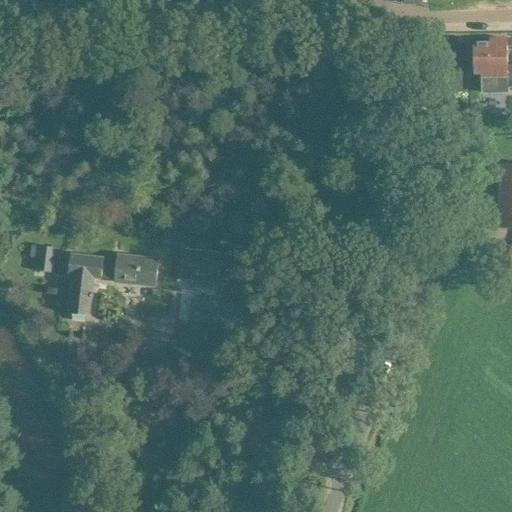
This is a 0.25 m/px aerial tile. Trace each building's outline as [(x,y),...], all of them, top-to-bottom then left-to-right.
[(511,65),(507,65),(507,39),(490,39),(490,43),(474,44),(474,47),(469,47),(470,61),(474,61),(475,73),(481,73),(482,77),(483,93),(508,92),(508,87),(511,87),(511,65)] [(501,165),(502,165),(500,226),(499,226),(499,227),(511,227),(511,246),(511,247),(511,265),(511,264),(511,164),(501,164),(501,165)] [(478,241),(478,257),(505,256),(505,241),(478,241)] [(218,278),(219,269),(220,253),(209,252),(210,243),(208,243),(199,242),(198,250),(186,249),(185,256),(183,278),(212,280),(212,279),(217,279),(218,278)] [(31,246),(28,270),(48,272),(51,249),(31,246)] [(74,275),(70,313),(89,316),(91,298),(93,298),(94,293),(91,293),(93,277),(102,278),(115,279),(115,281),(157,286),(160,260),(118,255),(117,261),(104,259),(71,255),(69,274),(74,275)] [(230,270),(219,269),(218,278),(229,280),(230,270)] [(214,326),(215,324),(217,303),(217,300),(193,298),(190,323),(214,326)]
